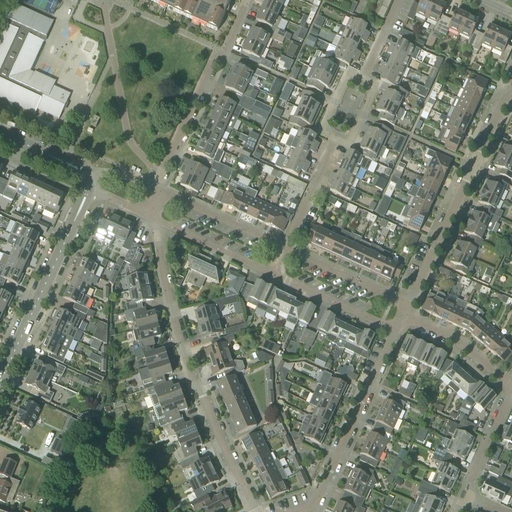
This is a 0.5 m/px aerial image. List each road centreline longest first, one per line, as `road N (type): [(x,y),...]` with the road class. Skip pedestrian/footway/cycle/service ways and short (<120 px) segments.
road 1 (residential): [(253,511),(173,319),(154,220)]
road 2 (residential): [(407,305),(500,103),(511,98)]
road 3 (residential): [(158,191),(210,64),(224,53),(248,0)]
road 4 (tertiary): [(0,381),(86,191)]
road 5 (residential): [(296,511),(321,488),(395,330)]
road 6 (residential): [(285,249),(158,191)]
road 7 (residential): [(407,305),(285,249)]
road 8 (residential): [(274,275),(395,330)]
road 9 (residential): [(154,220),(274,275)]
road 10 (residential): [(285,249),(337,138)]
